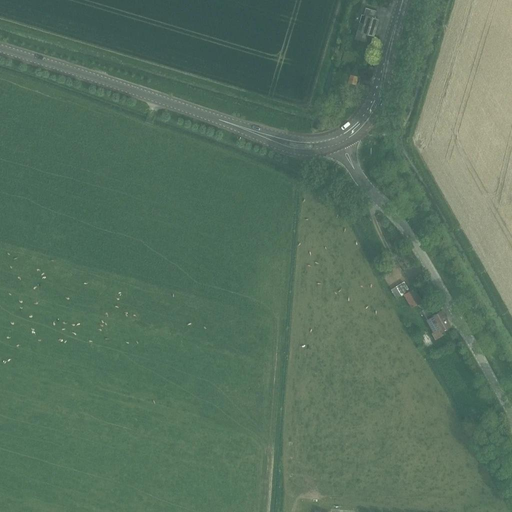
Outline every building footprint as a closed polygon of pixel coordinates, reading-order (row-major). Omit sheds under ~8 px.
[(366,17),(364,24),(360,23),(355,38),(365,41),(368,34),(373,36),(378,20),(374,19),(376,11),(365,8),(363,16),(366,17)] [(348,83),(355,85),(356,82),(357,78),(357,77),(351,75),(348,83)] [(395,287),(391,290),(397,299),(401,296),(395,287)] [(404,295),(412,308),(422,302),(414,289),(404,295)] [(427,320),(433,333),(431,334),(435,340),(443,336),(441,332),(451,326),(443,311),(433,316),(433,317),(427,320)]
